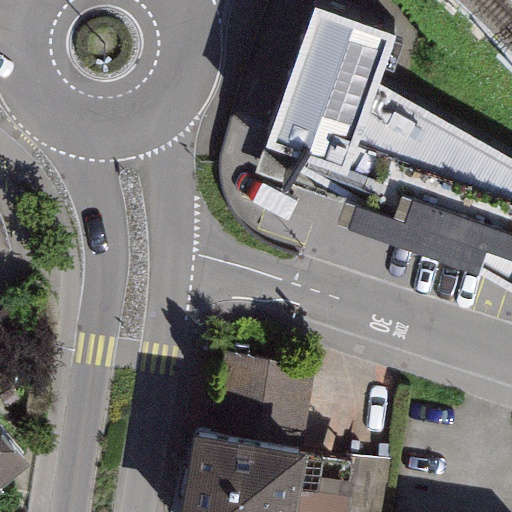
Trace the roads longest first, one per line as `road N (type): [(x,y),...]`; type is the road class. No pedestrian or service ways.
road 1 (tertiary): [(64,125),(89,160),(114,258),(77,511)]
road 2 (residential): [(511,355),(176,253)]
road 3 (tertiary): [(138,511),(176,253)]
road 4 (tertiary): [(176,253),(171,107)]
